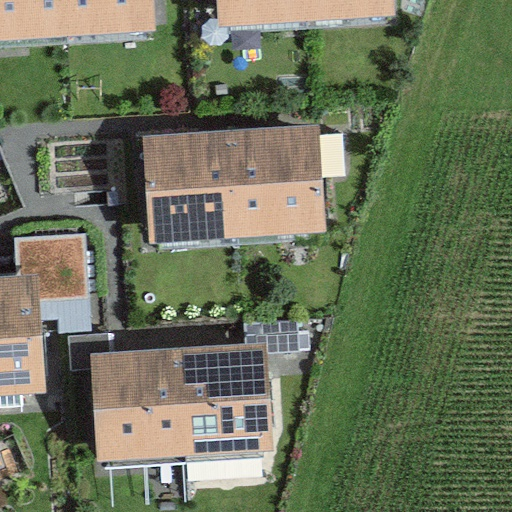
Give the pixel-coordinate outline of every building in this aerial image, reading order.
[(0,0),(0,38),(53,35),(50,0),(0,0)] [(135,29),(132,0),(50,0),(53,35),(135,29)] [(205,0),(208,34),(294,28),(291,0),(205,0)] [(291,0),(294,28),(371,23),(369,0),(291,0)] [(218,143),(224,239),(306,234),(300,138),(218,143)] [(137,148),(142,244),(224,239),(218,143),(137,148)] [(69,294),(64,234),(9,239),(12,281),(21,278),(20,297),(69,294)] [(0,393),(27,391),(20,297),(21,278),(12,281),(0,281),(0,393)] [(169,457),(255,452),(249,356),(163,362),(169,457)] [(91,462),(169,457),(163,362),(86,366),(91,462)]
